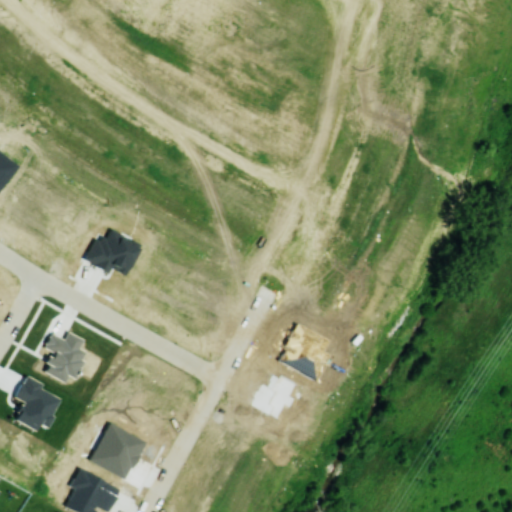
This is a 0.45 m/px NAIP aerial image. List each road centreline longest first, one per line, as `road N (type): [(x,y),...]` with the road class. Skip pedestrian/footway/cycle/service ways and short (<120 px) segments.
road 1 (residential): [(9,0),(141,110),(313,210)]
road 2 (residential): [(220,375),(346,151),(366,77)]
road 3 (residential): [(220,375),(64,294),(0,251)]
road 4 (residential): [(143,511),(210,395)]
